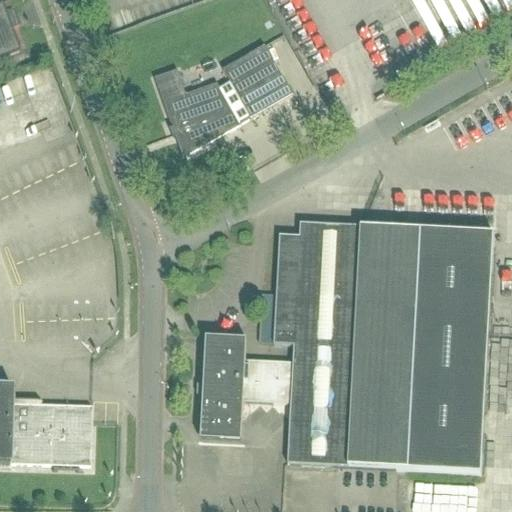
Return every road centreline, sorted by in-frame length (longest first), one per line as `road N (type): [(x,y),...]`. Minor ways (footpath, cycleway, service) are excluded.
road 1 (unclassified): [(148,254),(179,245),(511,48)]
road 2 (unclassified): [(57,0),(148,254)]
road 3 (unclassified): [(148,254),(145,511)]
